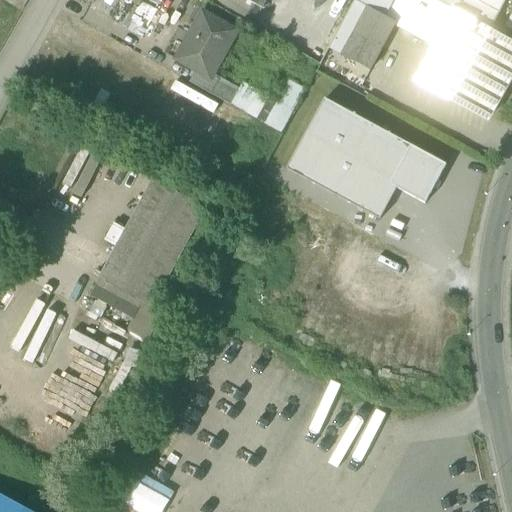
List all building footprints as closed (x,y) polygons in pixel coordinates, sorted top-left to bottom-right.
[(244,0),(262,10),(267,0),(244,0)] [(395,24),(436,46),(455,11),(433,0),(369,0),(365,7),(367,8),(396,24),(395,24)] [(433,0),(455,11),(490,30),(506,0),(433,0)] [(329,49),(341,56),(367,8),(365,7),(355,2),(329,49)] [(341,56),(370,72),(395,24),(396,24),(367,8),(341,56)] [(511,42),(490,30),(455,11),(436,46),(417,82),(487,120),(511,74),(511,42)] [(196,72),(208,79),(211,74),(221,56),(223,58),(237,33),(202,13),(175,61),(196,72)] [(189,84),(230,106),(239,90),(211,74),(208,79),(196,72),(189,84)] [(276,103),(294,113),(306,91),(288,81),(276,103)] [(239,90),(230,106),(282,135),(294,113),(276,103),(243,84),(239,90)] [(286,171),(379,221),(396,190),(424,205),(445,166),(324,100),(286,171)] [(161,314),(151,309),(156,300),(205,209),(153,181),(98,281),(99,281),(142,304),(139,309),(133,320),(127,331),(147,341),(161,314)] [(142,304),(99,281),(96,286),(139,309),(142,304)] [(90,297),(133,320),(139,309),(96,286),(90,297)] [(166,305),(156,300),(151,309),(161,314),(166,305)] [(0,511),(30,511),(0,495),(0,511)]
